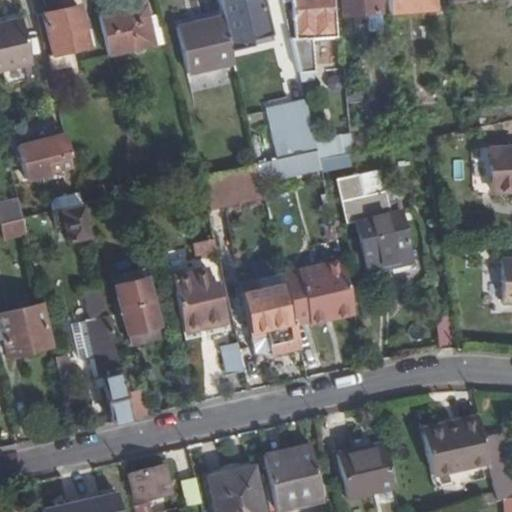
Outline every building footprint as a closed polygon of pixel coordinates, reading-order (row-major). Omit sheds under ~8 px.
[(147,16),(144,5),(124,10),(121,0),(120,0),(105,4),(107,13),(99,15),(108,55),(161,42),(158,27),(156,28),(153,15),(147,16)] [(276,30),(269,0),(257,0),(231,6),(238,38),(276,30)] [(333,0),(292,0),(296,38),(291,38),(298,72),(314,71),(311,37),(337,35),(333,0)] [(380,11),(379,0),(340,0),(342,14),(367,12),(380,11)] [(435,8),(433,0),(388,0),(390,12),(435,8)] [(93,45),(88,26),(83,27),(78,5),(42,13),(51,54),(93,45)] [(380,11),(367,12),(368,28),(381,27),(380,11)] [(176,27),(187,73),(233,62),(223,16),(176,27)] [(0,70),(30,63),(20,17),(0,21),(0,70)] [(348,108),(344,68),(325,70),(328,110),(348,108)] [(480,97),(463,99),(464,115),(511,113),(511,112),(511,97),(510,98),(480,101),(480,97)] [(305,101),(266,109),(277,159),(295,155),(316,150),(314,140),(305,101)] [(72,166),(65,133),(17,145),(25,178),(72,166)] [(352,152),(350,133),(314,140),(316,150),(318,159),(352,152)] [(511,146),(489,148),(491,191),(511,189),(511,146)] [(295,155),(299,170),(319,165),(318,159),(316,150),(295,155)] [(260,178),(257,163),(199,176),(263,198),(260,178)] [(377,170),(335,179),(345,223),(355,221),(399,210),(401,209),(398,200),(387,203),(384,191),(380,192),(377,170)] [(103,198),(100,185),(78,190),(79,192),(81,203),(103,198)] [(79,192),(49,199),(51,210),(60,208),(81,203),(79,192)] [(0,222),(23,217),(18,199),(0,203),(0,222)] [(63,223),(67,240),(88,234),(81,203),(60,208),(63,223)] [(60,208),(51,210),(55,225),(63,223),(60,208)] [(385,261),(410,256),(399,210),(355,221),(367,271),(386,267),(385,261)] [(0,222),(0,225),(3,238),(26,233),(23,217),(0,222)] [(210,230),(189,234),(191,243),(212,238),(210,230)] [(216,253),(212,238),(191,243),(195,258),(216,253)] [(353,313),(341,259),(282,273),(294,324),(308,321),(309,323),(353,313)] [(511,302),(511,259),(499,260),(500,303),(511,302)] [(226,322),(217,281),(211,282),(207,268),(171,277),(184,331),(226,322)] [(143,269),(123,274),(126,283),(145,278),(143,269)] [(282,272),(238,282),(249,330),(264,327),(270,349),(270,352),(299,345),(294,324),(282,273),(282,272)] [(157,326),(145,278),(126,283),(114,286),(126,334),(157,326)] [(101,289),(83,293),(89,318),(89,320),(84,321),(93,356),(99,378),(101,387),(104,386),(112,422),(131,418),(126,394),(107,314),(101,289)] [(49,345),(39,304),(0,313),(0,328),(2,338),(7,356),(49,345)] [(69,323),(78,358),(93,356),(84,321),(69,323)] [(129,346),(161,338),(157,326),(126,334),(129,346)] [(249,330),(254,353),(270,349),(264,327),(249,330)] [(243,371),(236,342),(220,346),(226,375),(243,371)] [(72,383),(65,356),(55,359),(62,386),(72,383)] [(148,414),(143,390),(126,394),(131,418),(148,414)] [(422,433),(431,474),(487,461),(477,417),(456,422),(457,426),(422,433)] [(310,451),(308,443),(262,454),(264,462),(310,451)] [(335,454),(345,497),(392,486),(383,443),(335,454)] [(321,499),(310,451),(264,462),(275,510),(321,499)] [(163,463),(127,473),(134,502),(155,497),(153,491),(169,487),(163,463)] [(262,511),(252,465),(207,476),(215,511),(262,511)] [(195,477),(181,481),(187,505),(201,502),(195,477)] [(171,493),(169,487),(153,491),(155,497),(171,493)] [(42,511),(122,511),(117,491),(42,509),(42,511)] [(494,492),(485,494),(487,503),(496,500),(494,492)]
